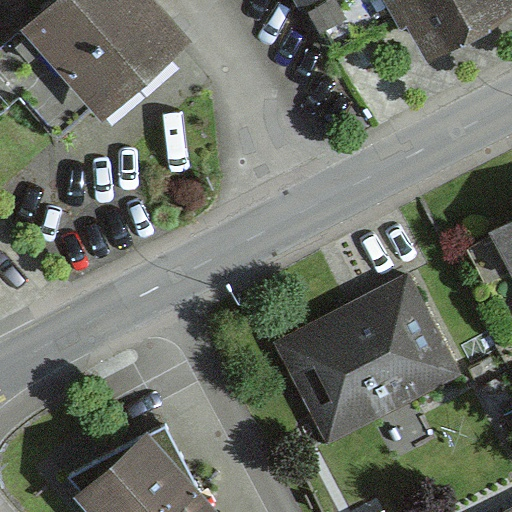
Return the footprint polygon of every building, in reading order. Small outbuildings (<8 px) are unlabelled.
[(241,45),(199,0),(100,0),(67,30),(153,125),(241,45)] [(320,0),(327,12),(350,0),(320,0)] [(511,0),(426,0),(465,71),(511,45),(511,0)] [(280,332),(332,448),(462,390),(410,274),(280,332)] [(95,502),(103,511),(251,511),(175,429),(95,502)]
